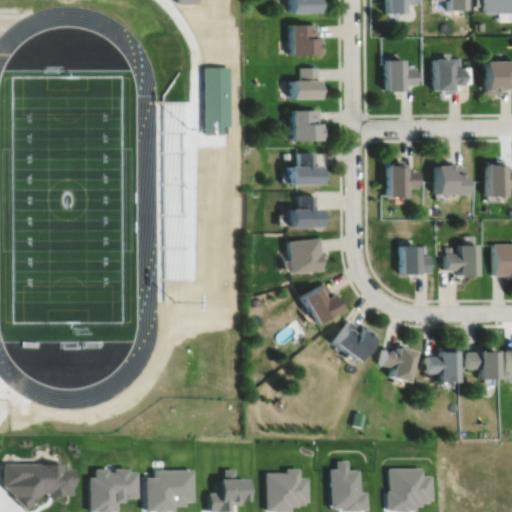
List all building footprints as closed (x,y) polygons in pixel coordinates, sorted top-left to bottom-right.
[(286,0),(286,13),(316,13),(316,0),(286,0)] [(383,0),(383,13),(401,13),(401,3),(414,3),(414,0),(383,0)] [(444,0),(444,10),(463,10),(462,0),(444,0)] [(511,0),(481,0),(481,12),(511,12),(511,0)] [(286,23),(286,55),(317,55),(317,54),(320,54),(320,37),(314,37),(314,23),(286,23)] [(382,58),(382,92),(400,92),(400,85),(413,85),(412,68),(400,68),(400,58),(382,58)] [(431,58),(431,92),(440,91),(440,93),(449,93),(448,91),(450,91),(450,85),(462,84),(461,68),(449,68),(449,59),(449,58),(431,58)] [(511,60),(481,60),(482,94),(500,94),(500,88),(511,88),(511,60)] [(287,79),(287,99),(317,99),(317,81),(314,81),(314,66),(298,66),(297,79),(287,79)] [(284,106),(283,138),(318,138),(318,120),(312,120),(312,106),(284,106)] [(292,149),(292,161),(282,161),(282,181),(318,181),(318,163),(313,163),(313,161),(309,161),(308,149),(292,149)] [(481,157),(481,159),(481,193),(499,193),(499,183),(511,183),(511,167),(499,167),(498,157),(481,157)] [(380,159),(380,194),(399,194),(399,184),(413,184),(413,168),(398,168),(398,158),(380,158),(380,159)] [(430,160),(430,191),(461,191),(461,163),(448,163),(448,159),(439,159),(439,160),(430,160)] [(282,204),(282,223),(315,224),(315,204),(309,204),(309,192),(292,192),(292,204),(282,204)] [(281,238),(284,270),(316,267),(315,256),(318,256),(318,248),(314,248),(313,235),(281,238)] [(441,251),(441,268),(454,268),(454,273),(472,273),(471,241),(453,241),(453,251),(449,251),(448,244),(442,244),(442,251),(441,251)] [(511,241),(490,241),(490,273),(502,272),(502,277),(511,276),(511,241)] [(394,242),(394,271),(413,271),(413,270),(426,269),(426,253),(413,253),(413,242),(394,242)] [(293,293),(309,322),(335,307),(330,299),(333,297),(328,290),(326,291),(325,290),(325,291),(319,281),(311,285),(310,284),(293,293)] [(249,299),(251,306),(260,303),(258,296),(249,299)] [(325,340),(350,359),(371,333),(357,322),(354,326),(342,318),(325,340)] [(377,346),(373,362),(384,365),(382,374),(400,379),(408,348),(399,346),(400,343),(392,341),(391,344),(390,343),(389,349),(377,346)] [(419,354),(419,370),(432,370),(432,379),(450,379),(450,344),(433,344),(433,348),(432,348),(432,354),(419,354)] [(461,349),(461,366),(473,366),(473,376),(492,376),(491,347),(473,348),(473,349),(461,349)] [(511,348),(502,348),(502,379),(511,379),(511,348)] [(351,410),(347,423),(356,426),(360,413),(351,410)] [(0,462),(0,484),(10,494),(9,495),(21,507),(37,491),(43,492),(43,496),(53,496),(53,494),(59,494),(59,493),(67,493),(67,485),(68,485),(68,467),(59,467),(58,462),(0,462)] [(92,467),(92,475),(86,475),(86,510),(94,510),(94,511),(105,511),(105,510),(113,510),(113,500),(119,500),(119,493),(121,493),(121,496),(133,496),(133,470),(124,470),(124,467),(110,467),(110,470),(105,470),(105,467),(92,467)] [(143,477),(143,508),(151,508),(151,509),(159,509),(159,508),(167,508),(167,502),(179,502),(179,498),(187,498),(187,467),(182,467),(182,470),(152,470),(152,477),(143,477)] [(260,471),(260,509),(268,509),(268,511),(285,511),(285,505),(292,505),(292,503),(300,503),(300,500),(303,500),(303,476),(295,476),(295,467),(281,467),(281,471),(260,471)]
